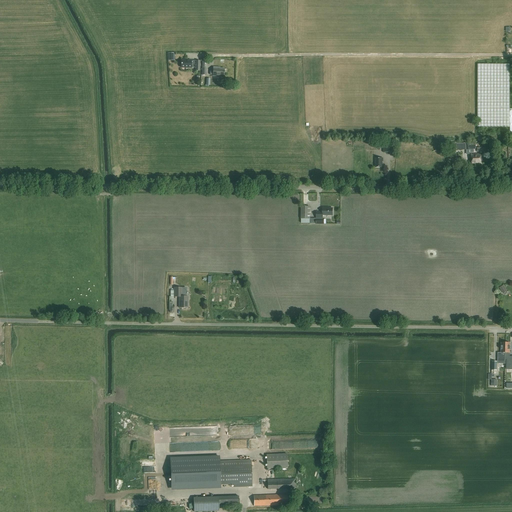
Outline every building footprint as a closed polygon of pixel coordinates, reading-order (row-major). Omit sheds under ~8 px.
[(478,64),(478,127),(510,127),(510,64),(478,64)] [(217,68),(213,67),(213,72),(210,72),(210,75),(213,75),(213,76),(224,77),(224,69),(217,68)] [(477,145),(469,146),(469,144),(467,144),(468,153),(480,152),(480,149),(477,149),(477,145)] [(480,155),(480,154),(471,154),(472,164),(481,163),(481,161),(485,161),(485,155),(480,155)] [(310,207),(301,207),(301,219),(310,219),(310,207)] [(326,208),(322,208),(322,212),(316,212),(316,218),(323,218),(323,215),(333,215),(333,208),(326,208)] [(186,288),(174,288),(174,297),(179,297),(179,308),(188,308),(188,297),(186,297),(186,288)] [(510,343),(501,343),(501,354),(498,354),(498,364),(505,364),(505,359),(507,359),(507,369),(511,369),(511,359),(510,360),(510,343)] [(287,468),(287,454),(266,455),(267,469),(287,468)] [(252,484),(251,460),(219,461),(220,485),(252,484)] [(296,488),(296,479),(267,480),(268,489),(296,488)] [(284,495),(253,496),(254,506),(279,505),(279,504),(290,504),(290,495),(284,495)] [(239,506),(238,496),(193,498),(193,511),(196,511),(219,511),(218,507),(239,506)]
